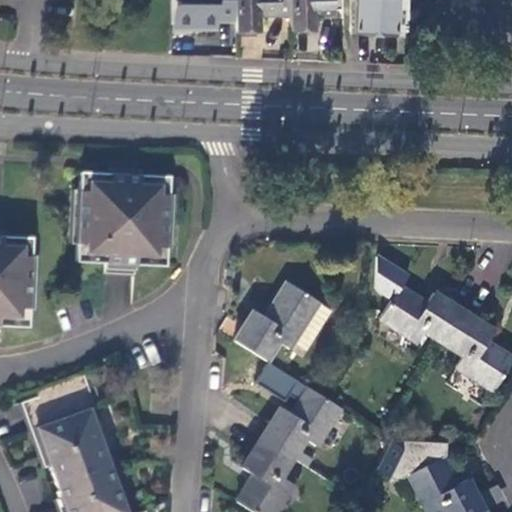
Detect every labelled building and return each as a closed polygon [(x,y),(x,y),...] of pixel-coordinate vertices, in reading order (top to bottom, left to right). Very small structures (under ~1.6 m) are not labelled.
[(171,0),(172,31),(211,31),(215,28),(215,21),(233,21),(233,20),(232,0),(171,0)] [(256,32),(256,17),(288,16),(287,0),(232,0),(233,20),(233,21),(234,33),(256,32)] [(311,31),(311,16),(330,15),(330,12),(339,12),(338,0),(287,0),(288,16),(289,32),(311,31)] [(405,8),(404,0),(355,0),(354,34),(393,36),(394,8),(405,8)] [(121,176),(79,174),(75,261),(119,263),(163,265),(167,178),(121,176)] [(0,237),(0,325),(26,327),(30,239),(0,237)] [(250,309),(231,339),(267,362),(279,343),(290,350),(294,343),(305,350),(330,311),(284,282),(262,316),(250,309)] [(422,334),(441,345),(461,313),(431,293),(424,304),(397,288),(377,319),(415,344),(422,334)] [(492,332),(461,313),(441,345),(460,357),(454,367),(491,391),(511,360),(485,343),(492,332)] [(297,400),(305,386),(267,362),(254,383),(284,401),(288,394),(297,400)] [(126,511),(89,410),(94,407),(85,380),(30,400),(39,425),(35,427),(64,511),(126,511)] [(318,448),(342,409),(324,398),(305,386),(297,400),(288,413),(277,406),(258,435),(295,459),(306,441),(318,448)] [(169,396),(151,394),(150,411),(167,413),(169,396)] [(250,474),(233,500),(251,511),(277,511),(294,485),(283,478),(295,459),(258,435),(238,466),(250,474)] [(444,442),(403,441),(390,441),(374,472),(394,482),(404,477),(423,511),(434,511),(436,511),(480,511),(485,510),(469,477),(454,485),(440,458),(444,456),(444,442)]
